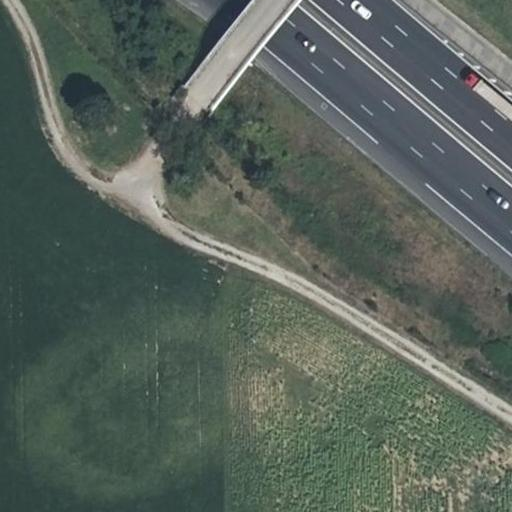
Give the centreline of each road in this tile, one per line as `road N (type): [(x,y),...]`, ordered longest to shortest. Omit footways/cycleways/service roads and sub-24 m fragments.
road 1 (track): [(511,411),(305,279),(195,237),(83,162),(59,124),(29,15),(17,0)]
road 2 (motorway): [(247,0),(511,224)]
road 3 (track): [(288,0),(122,191)]
road 4 (motorway): [(511,141),(343,0)]
